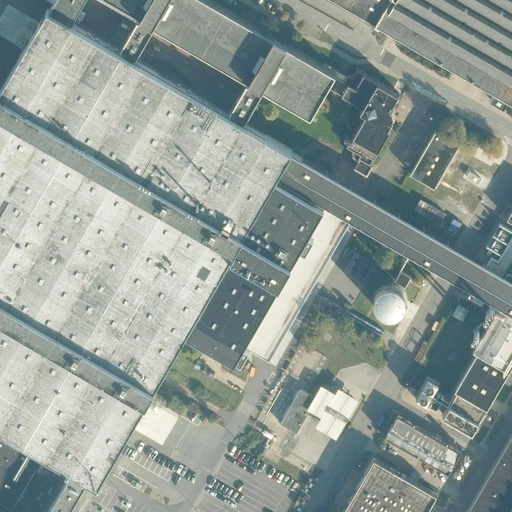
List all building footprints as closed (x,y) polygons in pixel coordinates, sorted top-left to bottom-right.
[(53,0),(50,7),(76,22),(88,0),(53,0)] [(113,0),(144,17),(125,51),(139,59),(159,25),(255,81),(236,115),(251,124),(270,91),(312,115),(337,71),(213,0),(113,0)] [(338,0),(378,23),(391,0),(338,0)] [(511,0),(391,0),(378,23),(376,25),(511,103),(511,0)] [(76,22),(50,7),(0,91),(0,511),(7,511),(44,449),(76,467),(49,511),(70,511),(91,477),(100,482),(188,330),(241,360),(248,349),(242,346),(325,203),(276,175),(292,147),(251,124),(236,115),(139,59),(125,51),(88,30),(76,22)] [(352,148),(356,151),(356,156),(362,161),(358,168),(371,176),(399,121),(396,108),(404,95),(360,72),(347,94),(368,107),(365,112),(371,116),(352,148)] [(439,186),(444,177),(463,146),(464,144),(441,130),(416,173),(439,186)] [(511,272),(467,247),(371,192),(292,147),(276,175),(355,220),(451,275),(503,305),(511,309),(511,272)] [(511,290),(503,305),(450,397),(436,389),(440,381),(429,375),(417,396),(436,407),(441,399),(447,403),(442,412),(475,431),(511,366),(511,216),(509,221),(511,222),(511,290)] [(399,268),(393,278),(406,285),(412,275),(399,268)] [(396,315),(399,314),(402,311),(405,308),(406,305),(407,301),(406,297),(405,293),(403,290),(400,287),(396,286),(392,285),(389,285),(385,286),(381,288),(379,291),(377,294),(376,298),(376,302),(377,306),(378,309),(381,312),(384,314),(388,316),(392,316),(396,315)] [(437,368),(446,347),(434,342),(425,362),(437,368)] [(301,386),(280,420),(297,429),(311,407),(321,412),(315,422),(337,434),(346,418),(326,406),(329,401),(349,412),(359,396),(338,384),(335,390),(321,381),(314,393),(301,386)] [(461,448),(397,411),(385,433),(448,471),(461,448)] [(511,511),(511,442),(471,511),(511,511)] [(422,511),(436,489),(374,453),(338,511),(422,511)]
